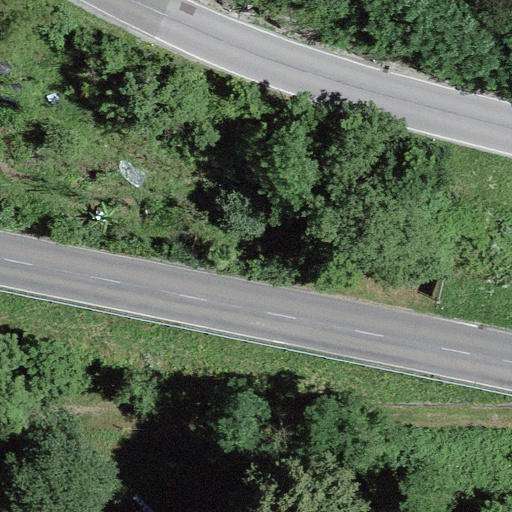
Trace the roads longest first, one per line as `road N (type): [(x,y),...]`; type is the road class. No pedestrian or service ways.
road 1 (tertiary): [(511,369),(0,263)]
road 2 (tertiary): [(511,130),(323,81),(112,0)]
